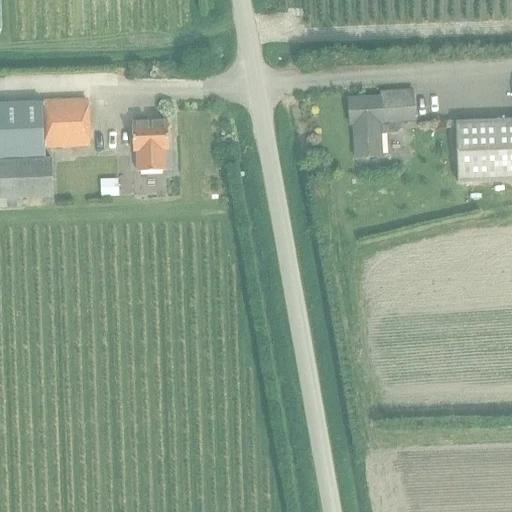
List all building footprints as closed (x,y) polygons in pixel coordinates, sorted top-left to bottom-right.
[(378,97),(346,99),(348,125),(352,125),(354,158),(380,156),(378,136),(378,134),(395,133),(400,127),(400,121),(415,120),(413,90),(394,91),(378,92),(378,97)] [(86,105),(45,107),(47,149),(88,147),(86,105)] [(45,107),(0,108),(0,198),(49,196),(47,149),(45,107)] [(166,119),(131,121),(132,151),(136,151),(136,171),(164,170),(164,150),(167,150),(166,119)] [(511,180),(511,120),(454,122),(456,182),(511,180)] [(117,180),(100,180),(100,197),(118,197),(117,180)]
